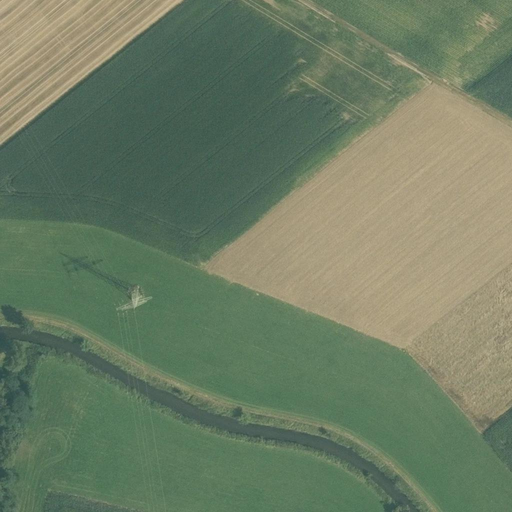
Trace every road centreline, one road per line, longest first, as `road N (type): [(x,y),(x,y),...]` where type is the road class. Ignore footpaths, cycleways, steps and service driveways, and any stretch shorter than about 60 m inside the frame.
road 1 (track): [(0,316),(53,322),(208,398),(351,439),(438,511)]
road 2 (track): [(511,126),(300,0)]
